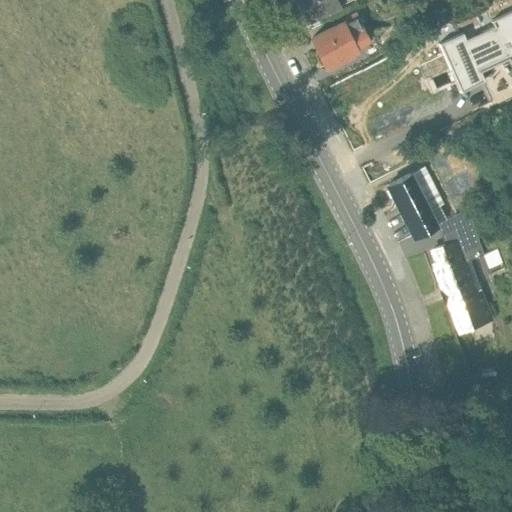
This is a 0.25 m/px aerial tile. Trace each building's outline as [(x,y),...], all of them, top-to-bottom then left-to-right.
[(300,0),(310,19),(348,0),(300,0)] [(445,10),(432,15),(438,27),(450,21),(445,10)] [(463,89),(481,80),(483,79),(478,66),(507,54),(511,64),(511,11),(493,21),(495,26),(465,40),(463,34),(438,45),(439,46),(442,44),(463,89)] [(326,67),(360,50),(359,48),(370,43),(359,15),(312,38),(326,67)] [(415,235),(438,223),(431,209),(443,203),(424,166),(388,185),(415,235)] [(448,304),(478,292),(458,240),(436,248),(442,263),(434,266),(448,304)]
